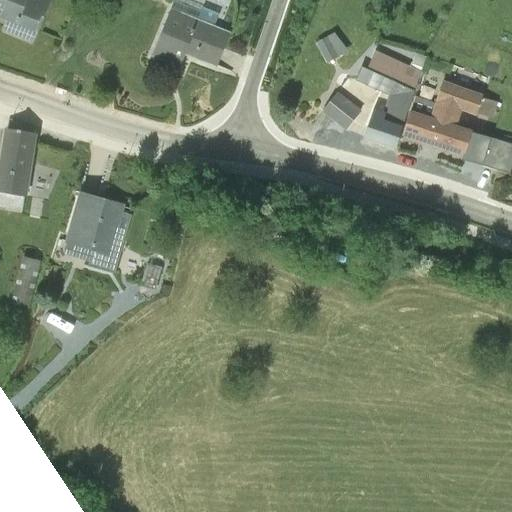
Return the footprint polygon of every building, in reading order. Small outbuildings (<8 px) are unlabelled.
[(15,21),(10,32),(32,41),(48,0),(0,0),(0,15),(7,18),(15,21)] [(197,18),(200,11),(173,0),(171,8),(197,18)] [(197,18),(171,8),(151,56),(152,57),(153,56),(178,66),(177,67),(179,68),(185,52),(193,55),(192,57),(214,66),(214,67),(215,67),(229,33),(213,26),(218,13),(202,7),(200,11),(197,18)] [(15,21),(7,18),(2,29),(10,32),(15,21)] [(334,34),(317,43),(326,61),(346,50),(334,34)] [(361,66),(354,80),(387,95),(382,111),(372,108),(363,136),(395,147),(398,139),(426,57),(414,53),(409,66),(374,50),(366,69),(361,66)] [(444,117),(455,85),(441,80),(434,102),(414,95),(402,134),(435,145),(444,117)] [(444,117),(435,145),(445,148),(462,153),(469,132),(470,129),(455,125),(460,111),(475,115),(476,113),(481,96),(482,94),(455,85),(444,117)] [(335,93),(322,111),(346,129),(359,112),(335,93)] [(481,96),(476,113),(492,118),(497,102),(481,96)] [(6,129),(0,170),(0,209),(22,213),(34,133),(6,129)] [(469,132),(462,153),(460,159),(474,164),(483,136),(469,132)] [(511,144),(483,136),(474,164),(509,174),(511,163),(511,144)] [(103,204),(105,200),(96,197),(94,196),(80,192),(79,197),(103,204)] [(109,255),(121,212),(123,205),(105,200),(103,204),(79,197),(66,243),(109,255)] [(109,255),(66,243),(63,252),(90,260),(88,265),(114,272),(131,215),(128,214),(121,212),(109,255)] [(265,221),(260,239),(281,245),(285,227),(265,221)] [(22,256),(10,303),(28,308),(40,260),(22,256)] [(146,261),(138,287),(154,292),(161,266),(146,261)]
